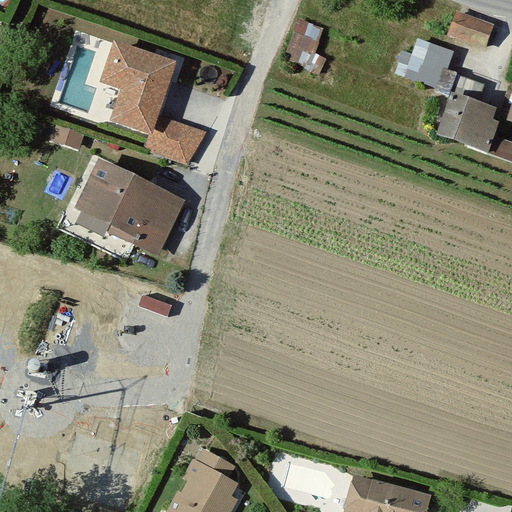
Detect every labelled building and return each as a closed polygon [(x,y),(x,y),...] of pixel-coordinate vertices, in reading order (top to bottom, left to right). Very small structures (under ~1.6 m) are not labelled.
[(457,13),(450,32),(484,45),(491,26),(457,13)] [(395,74),(439,89),(452,52),(421,41),(415,56),(403,51),(395,74)] [(171,65),(117,46),(105,79),(123,85),(112,116),(149,129),(171,65)] [(511,75),(501,114),(511,117),(511,75)] [(487,89),(458,78),(449,105),(453,106),(443,134),(471,144),(469,148),(489,155),(494,139),(498,126),(489,122),(492,115),(479,110),(487,89)] [(158,119),(148,150),(183,162),(200,133),(158,119)] [(82,136),(57,128),(53,140),(78,147),(82,136)] [(511,145),(494,139),(489,155),(511,164),(511,145)] [(180,204),(104,166),(84,208),(140,235),(136,241),(157,251),(180,204)] [(204,451),(195,466),(225,483),(234,467),(204,451)] [(225,511),(232,501),(226,497),(232,487),(225,483),(195,466),(187,480),(194,484),(185,500),(178,496),(168,511),(225,511)] [(420,511),(424,498),(356,479),(346,511),(420,511)]
